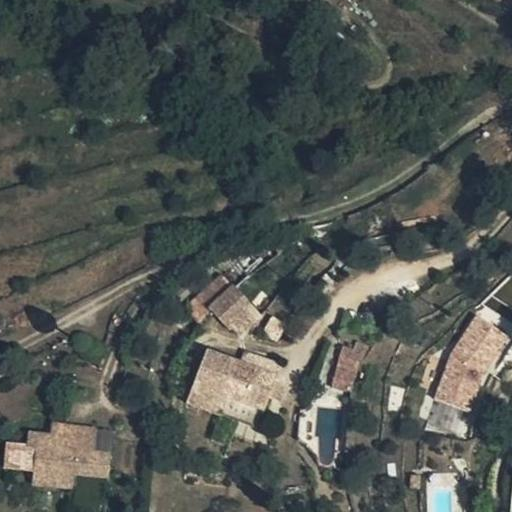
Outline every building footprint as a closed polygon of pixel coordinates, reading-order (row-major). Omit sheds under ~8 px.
[(196,323),(212,309),(233,290),(222,278),(185,311),(196,323)] [(233,290),(212,309),(228,326),(248,308),(233,290)] [(453,353),(437,398),(472,410),(487,370),(510,336),(479,315),(453,353)] [(331,387),(349,393),(364,347),(357,343),(353,352),(342,348),(331,387)] [(263,412),(268,397),(272,385),(279,365),(266,360),(262,372),(253,369),(207,353),(188,403),(220,416),(228,399),(263,412)] [(258,357),(253,369),(262,372),(266,360),(258,357)] [(272,385),(268,397),(279,401),(283,389),(272,385)] [(309,427),(311,413),(301,410),(298,425),(309,427)] [(78,452),(95,453),(96,429),(51,425),(50,437),(78,440),(78,452)] [(73,475),(108,479),(110,455),(95,453),(78,452),(78,440),(50,437),(28,434),(27,450),(34,450),(33,472),(73,475)] [(6,470),(33,472),(34,450),(27,450),(9,448),(6,470)] [(33,483),(72,487),(73,475),(33,472),(33,483)] [(104,511),(108,479),(73,475),(72,487),(70,511),(104,511)] [(418,490),(419,476),(410,476),(410,489),(418,490)]
